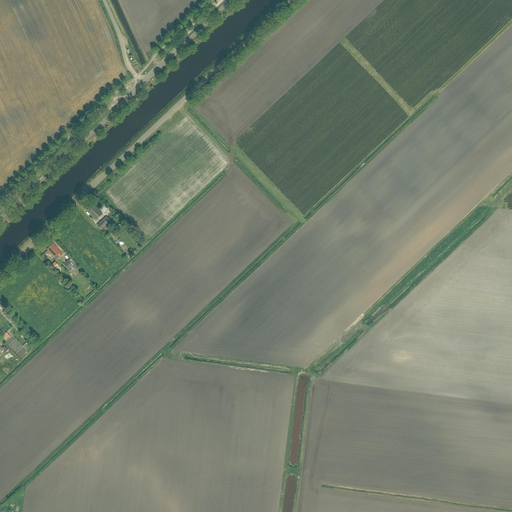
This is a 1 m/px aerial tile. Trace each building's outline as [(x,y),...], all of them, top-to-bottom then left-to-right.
[(96,219),(102,213),(94,204),(87,210),(96,219)] [(106,217),(97,225),(101,230),(110,221),(106,217)] [(57,247),(53,244),(52,245),(49,247),(50,248),(48,250),(54,257),(57,254),(59,256),(61,254),(59,251),(60,251),(56,247),(57,247)] [(68,270),(73,266),(68,260),(63,264),(68,270)] [(10,320),(13,318),(6,310),(3,313),(10,320)]
